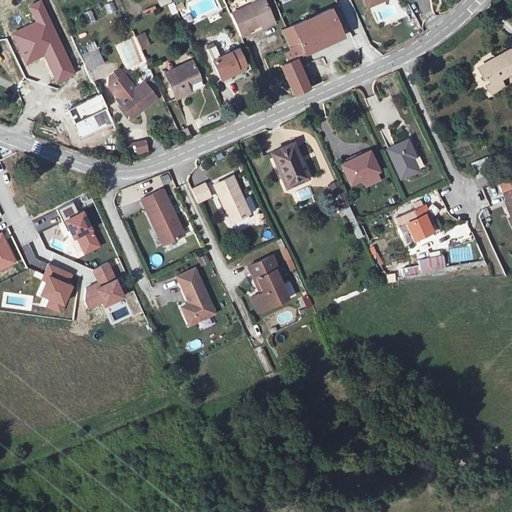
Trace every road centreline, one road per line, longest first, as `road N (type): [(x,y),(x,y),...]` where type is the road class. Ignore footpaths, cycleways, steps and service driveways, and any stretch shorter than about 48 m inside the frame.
road 1 (residential): [(0,132),(130,174),(400,58),(474,0)]
road 2 (unknown): [(252,338),(165,161)]
